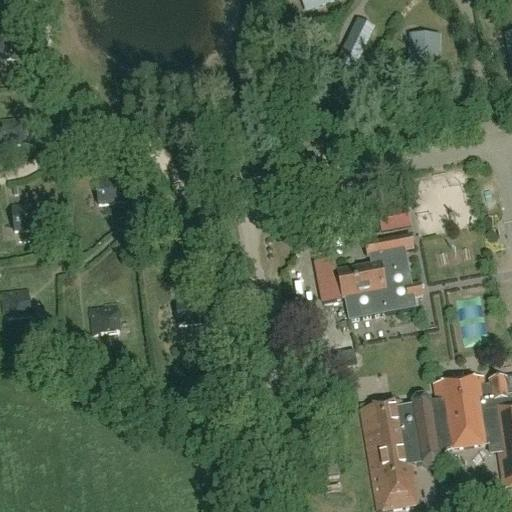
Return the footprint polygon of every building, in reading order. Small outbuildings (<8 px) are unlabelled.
[(301,0),(306,12),(319,7),(320,9),(343,0),(301,0)] [(351,36),(335,68),(351,76),(352,76),(369,42),(368,42),(374,31),(359,23),(353,34),(352,34),(351,36)] [(0,60),(12,59),(10,33),(0,34),(0,60)] [(410,52),(409,78),(438,79),(439,53),(437,53),(438,39),(413,38),(413,52),(410,52)] [(4,148),(30,145),(26,119),(0,122),(4,148)] [(96,206),(122,203),(119,178),(93,181),(96,206)] [(13,190),(14,198),(23,197),(22,189),(13,190)] [(143,200),(136,194),(131,201),(137,206),(143,200)] [(14,234),(40,231),(36,204),(10,207),(14,234)] [(439,205),(418,211),(421,222),(442,216),(439,205)] [(408,208),(377,214),(381,235),(411,229),(408,208)] [(363,210),(354,212),(357,225),(366,223),(363,210)] [(412,237),(365,247),(368,261),(370,260),(371,267),(338,274),(335,261),(315,264),(323,305),(345,301),(348,318),(417,305),(416,302),(423,300),(422,293),(421,286),(413,287),(412,282),(407,256),(415,254),(413,246),(412,237)] [(5,320),(29,317),(26,292),(2,294),(5,320)] [(177,327),(202,324),(199,298),(173,300),(177,327)] [(322,352),(314,305),(295,309),(303,356),(322,352)] [(92,337),(118,334),(115,307),(89,311),(92,337)] [(82,357),(76,351),(70,358),(76,363),(82,357)] [(235,363),(227,362),(225,370),(233,372),(235,363)] [(453,378),(454,384),(434,388),(436,403),(431,404),(430,401),(425,398),(417,399),(413,404),(402,406),(401,404),(362,410),(380,511),(405,511),(422,509),(414,469),(423,467),(429,472),(436,471),(440,465),(439,458),(443,453),(446,452),(447,455),(490,448),(492,457),(501,456),(507,492),(511,490),(511,409),(509,397),(511,396),(511,381),(506,382),(506,379),(488,382),(489,387),(483,388),(481,379),(462,383),(461,377),(453,378)] [(191,412),(217,409),(214,384),(188,387),(191,412)]
